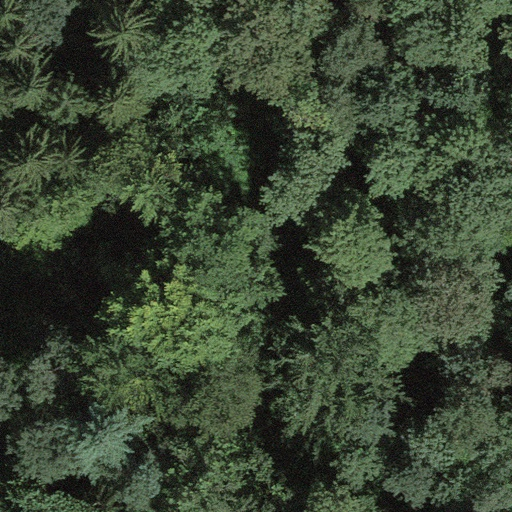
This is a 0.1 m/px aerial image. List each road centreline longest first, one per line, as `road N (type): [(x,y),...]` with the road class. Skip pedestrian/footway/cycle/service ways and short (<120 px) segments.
road 1 (track): [(41,511),(366,383),(511,268)]
road 2 (track): [(348,0),(511,165)]
